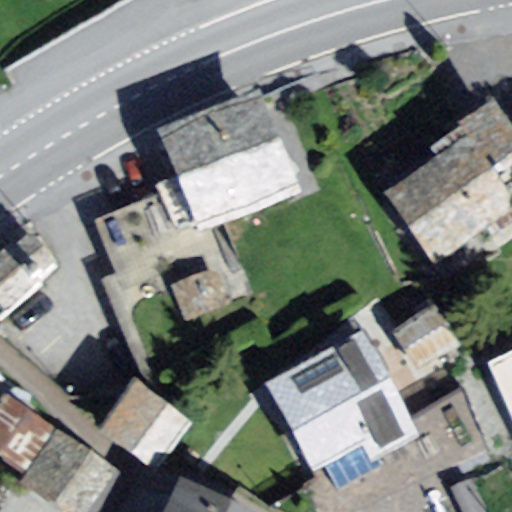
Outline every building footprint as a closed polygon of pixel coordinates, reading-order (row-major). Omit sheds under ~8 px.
[(239,112),(148,154),(184,233),(275,191),(239,112)] [(511,168),(470,119),(376,197),(434,267),(511,203),(511,168)] [(18,245),(0,260),(0,324),(50,283),(18,245)] [(420,367),(463,339),(437,300),(394,328),(420,367)] [(511,339),(491,347),(511,402),(511,339)] [(335,358),(263,394),(311,489),(383,453),(335,358)] [(166,431),(117,396),(88,438),(137,472),(166,431)] [(79,469),(0,415),(0,474),(51,509),(79,469)] [(191,511),(157,497),(150,511),(191,511)]
